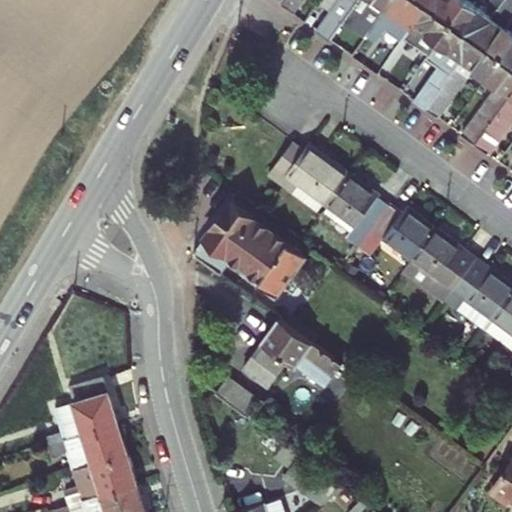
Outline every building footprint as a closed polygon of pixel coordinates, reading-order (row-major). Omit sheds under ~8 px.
[(279,0),(289,8),(295,0),(279,0)] [(333,0),(315,24),(327,34),(353,0),(333,0)] [(380,16),(391,0),(359,0),(367,5),(339,43),(352,53),(380,16)] [(403,34),(429,1),(427,0),(391,0),(380,16),(392,25),(376,45),(388,54),(403,34)] [(429,0),(429,1),(451,17),(464,0),(429,0)] [(488,0),(482,8),(471,0),(464,0),(451,17),(477,35),(503,0),(488,0)] [(511,0),(503,0),(477,35),(501,53),(511,37),(511,29),(503,23),(511,11),(511,0)] [(425,51),(451,17),(429,1),(403,34),(425,51)] [(411,95),(424,105),(477,35),(451,17),(425,51),(438,61),(411,95)] [(477,35),(424,105),(437,115),(474,65),(485,73),(501,53),(477,35)] [(511,37),(501,53),(511,60),(511,37)] [(461,131),(474,140),(511,88),(511,60),(501,53),(485,73),(498,82),(461,131)] [(511,88),(474,140),(485,148),(511,111),(511,88)] [(288,171),(327,200),(351,169),(312,140),(307,146),(291,135),(265,170),(281,182),(288,171)] [(327,200),(369,231),(392,200),(351,169),(327,200)] [(288,171),(281,182),(320,211),(327,200),(288,171)] [(197,251),(230,275),(239,263),(280,293),(310,252),(236,197),(197,251)] [(385,232),(413,254),(436,223),(407,202),(403,208),(392,200),(369,231),(379,239),(385,232)] [(436,223),(413,254),(405,265),(445,295),(453,284),(476,253),(436,223)] [(483,325),(511,286),(511,280),(476,253),(453,284),(465,293),(456,305),(483,325)] [(511,286),(483,325),(511,346),(511,286)] [(245,368),(270,387),(291,357),(329,385),(346,361),(284,316),(245,368)] [(233,373),(219,391),(250,413),(263,395),(233,373)] [(120,421),(105,374),(71,385),(76,401),(56,407),(64,431),(49,435),(52,443),(120,421)] [(130,452),(120,421),(52,443),(55,455),(70,450),(76,469),(95,463),(130,452)] [(301,453),(287,442),(277,456),(291,467),(301,453)] [(139,483),(130,452),(95,463),(75,469),(79,485),(65,489),(70,505),(105,494),(139,483)] [(346,486),(301,453),(291,467),(285,476),(323,504),(346,486)] [(511,456),(489,487),(506,500),(510,495),(511,496),(511,456)] [(148,511),(139,483),(105,494),(70,505),(72,511),(86,507),(87,511),(148,511)] [(361,511),(369,504),(363,498),(351,511),(361,511)] [(267,502),(235,511),(285,511),(281,499),(267,503),(267,502)]
